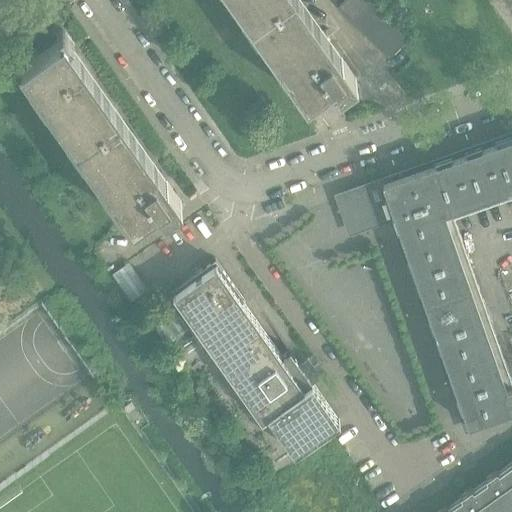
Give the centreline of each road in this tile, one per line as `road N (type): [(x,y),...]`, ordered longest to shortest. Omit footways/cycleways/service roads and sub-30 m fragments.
road 1 (residential): [(433,450),(393,460),(242,243),(242,190)]
road 2 (residential): [(242,190),(511,93)]
road 3 (residential): [(92,0),(218,177),(242,190)]
